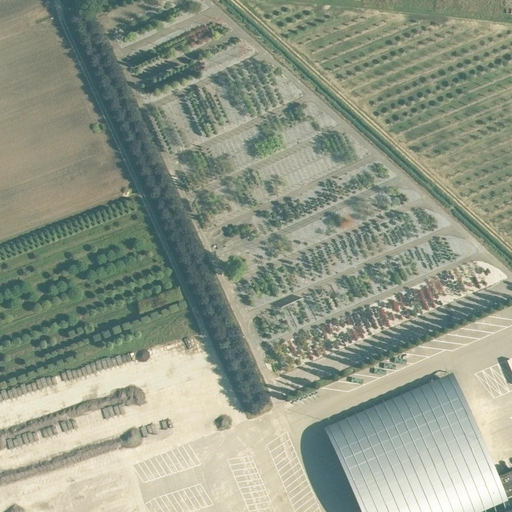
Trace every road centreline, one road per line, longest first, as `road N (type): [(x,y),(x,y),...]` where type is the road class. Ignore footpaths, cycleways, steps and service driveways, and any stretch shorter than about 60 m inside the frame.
road 1 (track): [(57,0),(286,511)]
road 2 (track): [(511,251),(238,0)]
